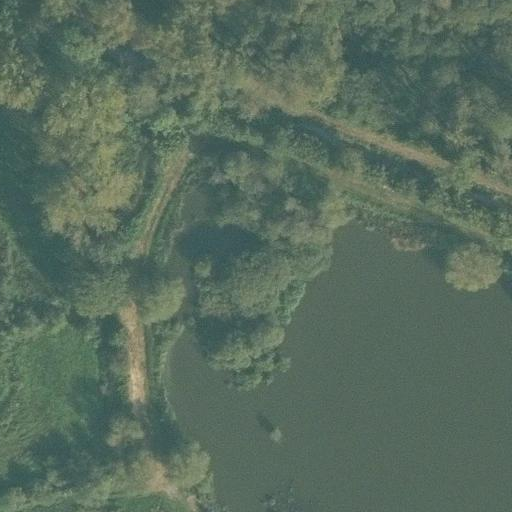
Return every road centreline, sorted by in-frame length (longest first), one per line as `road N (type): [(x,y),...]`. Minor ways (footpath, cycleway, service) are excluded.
road 1 (track): [(0,29),(192,128),(139,263),(136,348),(158,472),(9,511)]
road 2 (track): [(34,0),(511,194)]
road 3 (track): [(511,252),(192,128)]
